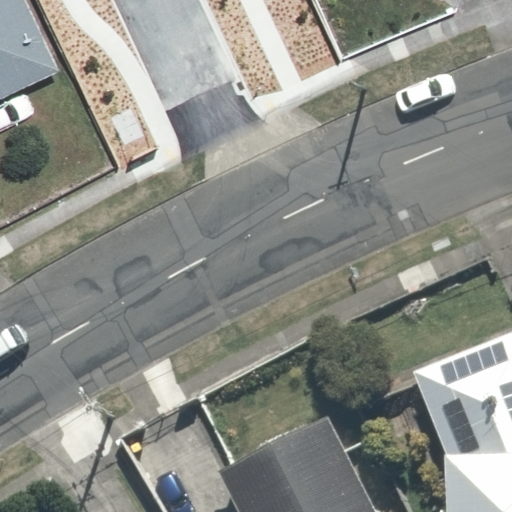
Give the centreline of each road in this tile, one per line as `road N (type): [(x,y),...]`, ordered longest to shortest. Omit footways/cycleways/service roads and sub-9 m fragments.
road 1 (tertiary): [(0,375),(269,228)]
road 2 (tertiary): [(269,228),(511,120)]
road 3 (residential): [(160,0),(269,228)]
